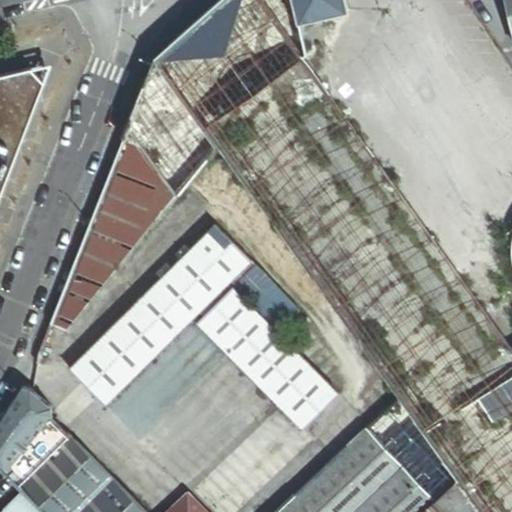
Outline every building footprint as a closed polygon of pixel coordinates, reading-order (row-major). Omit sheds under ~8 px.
[(352,5),(350,0),(219,0),(180,36),(267,76),(307,48),(303,16),(352,5)] [(180,36),(158,56),(173,76),(206,120),(267,76),(180,36)] [(206,120),(220,141),(400,395),(419,422),(511,355),(511,338),(307,48),(267,76),(206,120)] [(158,56),(128,134),(146,141),(173,76),(158,56)] [(0,187),(40,82),(32,64),(0,71),(0,187)] [(146,141),(179,191),(220,141),(206,120),(173,76),(146,141)] [(70,327),(179,191),(146,141),(128,134),(56,319),(70,327)] [(210,298),(252,256),(254,255),(218,219),(71,365),(107,401),(210,298)] [(210,298),(215,303),(235,283),(237,281),(257,261),(252,256),(210,298)] [(298,303),(257,261),(237,281),(279,322),(298,303)] [(198,319),(282,403),(319,366),(235,283),(215,303),(198,319)] [(292,336),(309,319),(298,307),(281,325),(292,336)] [(511,511),(511,355),(419,422),(484,511),(511,511)] [(319,366),(282,403),(305,427),(342,390),(319,366)] [(54,511),(144,511),(50,414),(55,410),(56,408),(54,402),(31,383),(26,383),(0,423),(0,457),(27,484),(54,511)] [(484,511),(419,422),(400,395),(276,511),(484,511)] [(54,511),(27,484),(0,510),(0,511),(54,511)]
